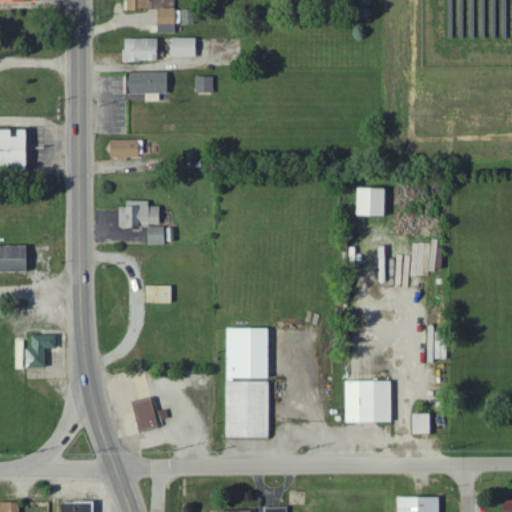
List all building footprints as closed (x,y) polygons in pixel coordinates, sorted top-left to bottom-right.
[(151,10),(150,0),(126,0),(127,11),(151,10)] [(196,25),(196,9),(159,10),(160,26),(196,25)] [(175,57),(199,57),(199,39),(175,38),(175,57)] [(126,61),(162,61),(162,39),(126,39),(126,61)] [(170,73),(129,74),(130,95),(148,94),(148,102),(162,101),(162,93),(171,93),(170,73)] [(216,77),(198,77),(198,94),(215,94),(216,77)] [(0,129),(0,171),(32,171),(31,130),(0,129)] [(144,159),(144,141),(113,140),(113,158),(144,159)] [(361,215),(389,216),(389,188),(361,188),(361,215)] [(121,208),(121,227),(163,226),(163,207),(151,207),(151,201),(129,202),(129,208),(121,208)] [(151,246),(167,245),(167,227),(150,228),(151,246)] [(30,246),(0,246),(0,272),(31,272),(30,246)] [(174,304),(175,287),(150,286),(149,303),(174,304)] [(449,361),(449,332),(436,332),(436,326),(430,326),(429,361),(449,361)] [(266,328),(227,328),(227,434),(266,434),(266,328)] [(48,368),(49,349),(59,349),(59,336),(34,335),(34,349),(29,349),(28,368),(48,368)] [(349,423),(395,423),(395,381),(349,382),(349,423)] [(162,427),(154,398),(137,403),(144,432),(162,427)] [(416,435),(433,434),(433,414),(415,414),(416,435)]
